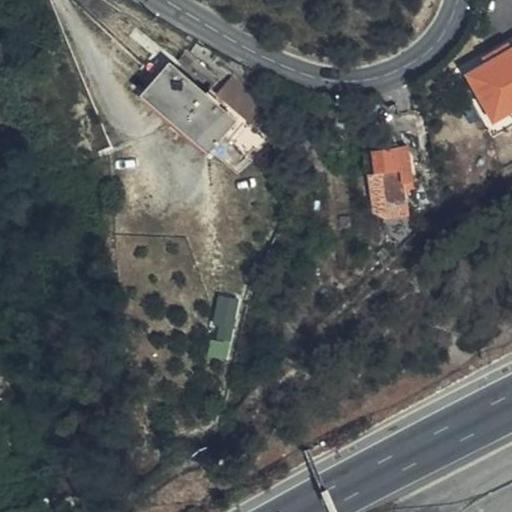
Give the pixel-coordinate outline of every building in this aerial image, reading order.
[(484,58),(506,45),(502,39),(481,52),(484,58)] [(510,105),(511,104),(511,41),(506,45),(484,58),(464,71),(492,116),(510,105)] [(236,125),(173,68),(149,94),(211,152),(236,125)] [(263,119),(237,81),(219,98),(252,130),(263,119)] [(413,180),(407,143),(370,150),(374,175),(382,174),(389,204),(407,201),(403,182),(413,180)] [(227,336),(232,310),(216,308),(211,334),(227,336)]
